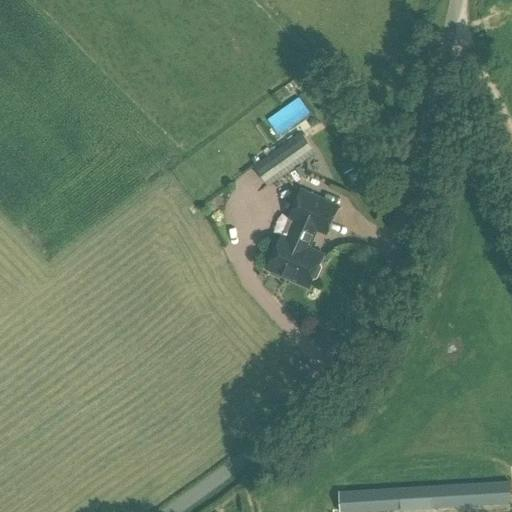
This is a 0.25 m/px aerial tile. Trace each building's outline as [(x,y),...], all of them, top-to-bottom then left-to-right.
[(406,64),(415,32),(394,27),(386,59),(406,64)] [(301,132),(255,165),(271,186),(316,154),(301,132)] [(281,235),(267,268),(270,269),(272,274),(279,277),(284,275),(310,286),(313,278),(318,276),(319,273),(322,266),(320,261),(324,253),(309,246),(317,228),(326,232),(338,204),(301,188),(289,216),(295,218),(287,237),(281,235)] [(491,484),(430,487),(431,507),(492,504),(491,484)] [(400,489),(340,493),(340,511),(360,511),(401,509),(400,489)]
